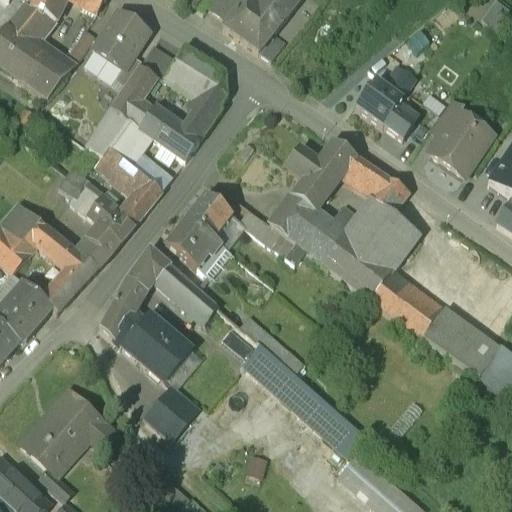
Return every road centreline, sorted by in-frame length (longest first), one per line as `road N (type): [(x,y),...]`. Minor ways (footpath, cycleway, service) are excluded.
road 1 (residential): [(266,87),(118,277),(0,390)]
road 2 (residential): [(266,87),(511,247)]
road 3 (track): [(71,327),(94,349),(129,432),(213,511)]
road 4 (residential): [(124,0),(266,87)]
